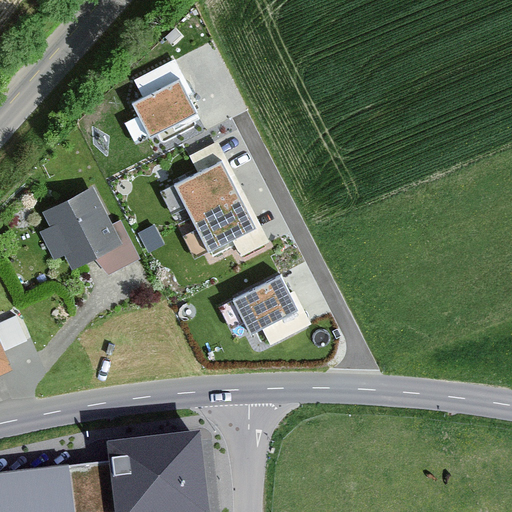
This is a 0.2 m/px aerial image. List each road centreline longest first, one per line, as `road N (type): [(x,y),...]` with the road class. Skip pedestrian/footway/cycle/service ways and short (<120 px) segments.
road 1 (residential): [(364,389),(348,327),(239,114)]
road 2 (tertiary): [(248,388),(0,423)]
road 3 (tertiary): [(0,124),(109,0)]
road 4 (tertiary): [(511,405),(364,389)]
road 5 (unclassified): [(248,511),(248,388)]
